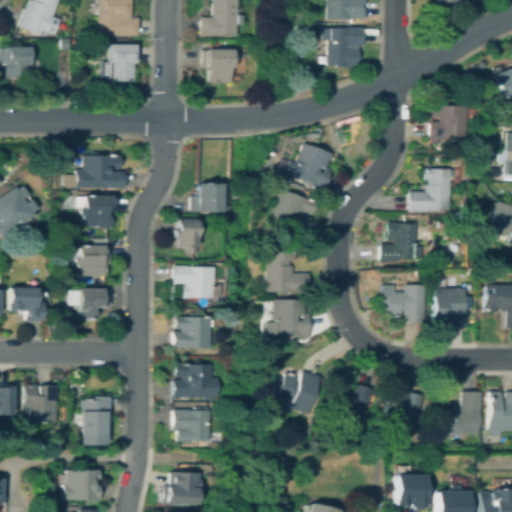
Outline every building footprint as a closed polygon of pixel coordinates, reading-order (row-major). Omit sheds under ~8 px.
[(55,0),(50,17),(57,19),(52,33),(45,30),(43,35),(15,26),(23,0),(55,0)] [(127,0),(127,17),(135,17),(135,35),(94,35),(94,14),(96,14),(96,0),(127,0)] [(239,15),(239,24),(232,23),(232,35),(197,35),(198,17),(208,17),(208,0),(233,0),(233,15),(239,15)] [(362,0),(362,18),(348,18),(323,19),(323,0),(362,0)] [(360,26),(360,44),(346,44),(346,46),(356,46),(356,52),(357,52),(357,57),(355,57),(356,66),(346,66),(333,67),(333,65),(324,65),(324,40),(318,40),(318,28),(344,26),(360,26)] [(67,38),(67,49),(58,49),(58,38),(67,38)] [(134,45),(134,61),(130,63),(129,80),(97,80),(97,61),(104,61),(104,44),(131,44),(131,45),(134,45)] [(0,46),(27,46),(26,64),(26,79),(16,79),(16,78),(2,78),(2,65),(0,65),(0,46)] [(229,49),(229,68),(226,68),(226,82),(202,82),(202,66),(199,66),(199,48),(229,49)] [(511,90),(509,92),(511,97),(502,101),(491,74),(511,64),(511,90)] [(465,105),(465,136),(457,136),(457,143),(444,142),(445,139),(427,138),(427,121),(436,121),(436,116),(427,116),(427,105),(465,105)] [(511,132),(511,180),(502,179),(504,151),(502,150),(503,132),(511,132)] [(329,154),(324,167),(327,168),(319,191),(301,184),(302,182),(282,173),(286,162),(291,164),(299,142),(329,154)] [(116,155),(116,168),(108,168),(108,171),(119,171),(119,187),(72,187),(72,186),(61,186),(61,174),(72,174),(73,169),(80,169),(80,154),(87,154),(90,152),(94,152),(96,154),(116,155)] [(451,169),(451,177),(448,177),(448,210),(424,210),(424,211),(405,211),(405,191),(422,191),(422,184),(425,184),(424,180),(420,180),(420,167),(428,167),(428,168),(448,168),(451,169)] [(219,183),(219,212),(186,212),(186,195),(190,195),(190,191),(194,191),(193,183),(219,183)] [(18,185),(33,207),(27,211),(30,215),(0,235),(0,193),(10,186),(12,189),(18,185)] [(313,202),(308,214),(300,211),(299,214),(308,217),(301,234),(284,227),(283,231),(266,224),(268,218),(266,217),(277,189),(304,199),(313,202)] [(111,195),(111,212),(103,212),(103,214),(107,214),(107,226),(79,225),(80,216),(76,214),(76,209),(78,207),(73,207),(73,196),(80,196),(80,194),(111,195)] [(509,214),(511,215),(511,244),(505,242),(506,237),(485,230),(491,210),(490,210),(493,200),(511,206),(509,214)] [(193,218),(194,252),(182,252),(182,246),(172,246),(172,245),(169,245),(169,228),(173,228),(173,218),(193,218)] [(413,223),(413,246),(418,246),(418,257),(411,257),(395,258),(395,261),(377,261),(377,244),(390,243),(390,240),(383,240),(382,238),(381,238),(381,232),(382,232),(382,222),(392,222),(392,223),(413,223)] [(427,239),(417,239),(417,229),(427,229),(427,239)] [(106,245),(106,264),(102,264),(104,266),(104,271),(102,273),(102,276),(75,276),(74,267),(71,263),(71,259),(74,255),(74,244),(106,245)] [(292,250),(292,260),(286,260),(286,265),(289,265),(289,272),(305,272),(305,293),(283,293),(284,292),(263,292),(263,250),(292,250)] [(211,266),(210,297),(184,297),(179,298),(179,284),(182,284),(182,283),(170,283),(170,265),(184,265),(211,266)] [(70,275),(70,282),(60,283),(59,275),(70,275)] [(466,283),(466,291),(460,291),(460,296),(467,296),(467,308),(463,308),(463,327),(445,327),(445,317),(441,317),(441,327),(429,327),(429,287),(459,287),(459,283),(466,283)] [(391,291),(400,291),(400,284),(421,284),(421,322),(400,321),(400,311),(397,311),(396,317),(385,317),(385,311),(378,311),(378,290),(379,284),(391,284),(391,291)] [(511,284),(511,327),(502,327),(502,310),(494,310),(494,307),(491,307),(491,312),(478,312),(479,306),(479,284),(511,284)] [(37,287),(37,300),(40,302),(40,320),(22,321),(22,310),(13,311),(12,312),(8,312),(6,309),(4,309),(4,287),(37,287)] [(106,290),(106,306),(99,306),(100,307),(92,307),(92,309),(94,309),(94,317),(93,319),(75,319),(75,289),(99,289),(99,290),(106,290)] [(271,334),(264,334),(264,322),(270,322),(270,299),(301,299),(301,313),(305,313),(305,338),(298,338),(298,337),(286,337),(286,335),(271,334)] [(208,317),(208,347),(169,347),(170,331),(177,331),(177,328),(171,328),(171,316),(208,317)] [(200,363),(208,364),(208,378),(214,377),(214,397),(210,397),(210,399),(201,399),(201,396),(169,396),(169,379),(178,379),(178,377),(171,377),(171,363),(178,363),(190,364),(190,362),(192,360),(197,360),(200,363)] [(316,376),(305,413),(287,408),(289,400),(279,397),(277,403),(266,400),(273,375),(279,377),(281,371),(292,375),(291,380),(295,382),(298,370),(316,376)] [(31,383),(32,394),(34,394),(35,385),(52,385),(52,422),(18,421),(18,405),(20,405),(20,383),(23,383),(23,385),(29,385),(29,383),(31,383)] [(330,383),(340,386),(341,384),(346,386),(345,387),(348,388),(346,396),(349,397),(353,383),(370,389),(365,406),(362,405),(357,421),(356,420),(354,427),(337,422),(339,416),(323,411),(329,392),(327,392),(330,383)] [(0,385),(8,385),(8,414),(0,414),(0,385)] [(397,399),(400,400),(402,391),(420,395),(416,413),(420,414),(417,426),(411,424),(409,433),(379,426),(379,423),(375,423),(376,416),(381,417),(385,400),(383,400),(386,388),(399,390),(397,399)] [(478,391),(478,410),(476,410),(476,434),(435,434),(434,404),(445,404),(445,410),(450,410),(451,407),(457,407),(457,391),(478,391)] [(497,400),(501,400),(500,391),(511,391),(511,430),(499,430),(499,435),(487,435),(487,430),(485,430),(485,391),(497,391),(497,400)] [(106,396),(106,437),(77,437),(77,400),(86,399),(86,396),(106,396)] [(205,407),(205,410),(206,410),(206,440),(185,440),(185,442),(172,442),(173,431),(169,431),(169,409),(185,409),(185,410),(190,410),(191,407),(205,407)] [(366,432),(359,430),(361,424),(368,426),(366,432)] [(270,443),(267,441),(265,438),(266,435),(269,434),(272,435),(274,438),(273,441),(270,443)] [(95,469),(95,480),(91,480),(91,483),(95,483),(95,498),(59,498),(59,483),(62,483),(62,469),(95,469)] [(199,472),(198,487),(194,487),(193,503),(161,502),(162,485),(165,485),(165,471),(199,472)] [(422,473),(422,506),(420,506),(420,508),(408,508),(408,506),(405,506),(405,503),(403,503),(403,505),(391,505),(391,474),(422,473)] [(457,488),(457,490),(466,490),(466,511),(432,511),(432,490),(446,490),(446,487),(449,484),(454,484),(457,488)] [(509,487),(509,495),(511,495),(511,511),(475,511),(475,490),(489,490),(489,487),(509,487)] [(338,509),(337,511),(302,511),(305,502),(338,509)]
